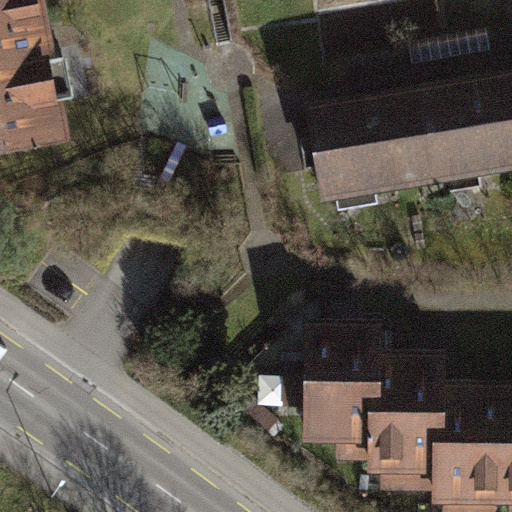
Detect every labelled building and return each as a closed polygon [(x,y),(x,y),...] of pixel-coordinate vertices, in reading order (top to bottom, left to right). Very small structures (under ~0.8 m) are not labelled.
[(0,0),(0,149),(65,138),(58,102),(72,99),(66,64),(52,67),(39,0),(0,0)] [(488,35),(406,47),(409,68),(491,55),(488,35)] [(511,74),(415,90),(430,186),(439,184),(441,196),(471,191),(469,180),(511,172),(511,74)] [(366,196),(430,186),(415,90),(307,107),(322,203),(331,201),(333,212),(367,207),(366,196)] [(330,466),(364,466),(363,358),(363,321),(299,321),(300,444),(330,444),(330,466)] [(378,496),(430,496),(429,390),(428,357),(363,358),(364,466),(365,480),(378,480),(378,496)] [(511,511),(511,389),(494,390),(494,511),(511,511)] [(494,511),(494,390),(429,390),(430,496),(429,511),(494,511)]
